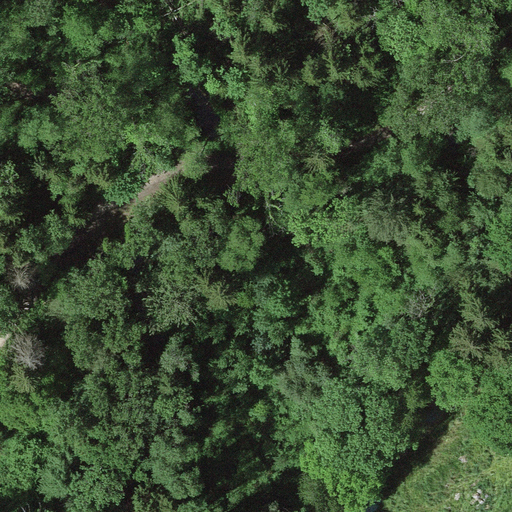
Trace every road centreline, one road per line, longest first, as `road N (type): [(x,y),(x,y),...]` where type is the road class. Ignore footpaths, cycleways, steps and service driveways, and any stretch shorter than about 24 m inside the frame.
road 1 (track): [(0,49),(129,115),(144,163),(128,196),(0,360)]
road 2 (track): [(511,38),(401,123),(318,157),(144,163)]
